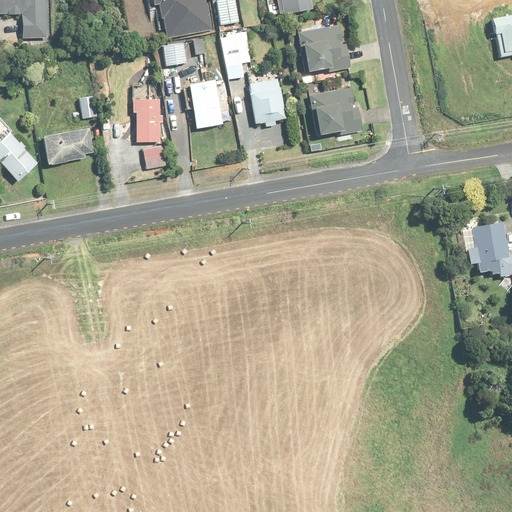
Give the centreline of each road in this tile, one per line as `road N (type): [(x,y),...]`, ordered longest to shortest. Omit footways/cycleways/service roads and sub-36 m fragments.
road 1 (residential): [(0,240),(411,168)]
road 2 (residential): [(411,168),(381,0)]
